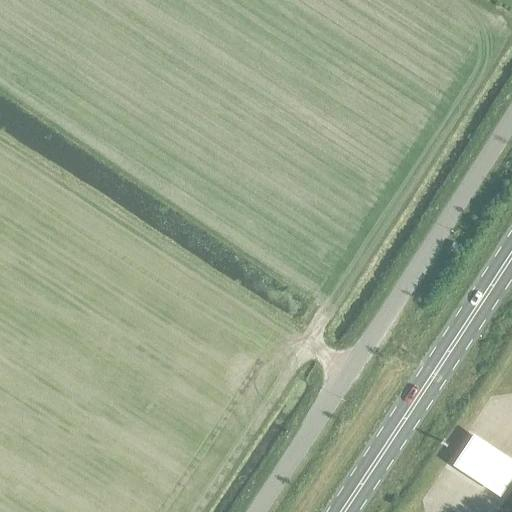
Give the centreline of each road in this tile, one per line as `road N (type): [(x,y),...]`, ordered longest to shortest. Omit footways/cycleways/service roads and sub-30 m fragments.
road 1 (track): [(189,511),(511,20),(478,0)]
road 2 (unclassified): [(254,511),(511,115)]
road 3 (track): [(349,369),(0,145)]
road 4 (primary): [(511,247),(340,511)]
